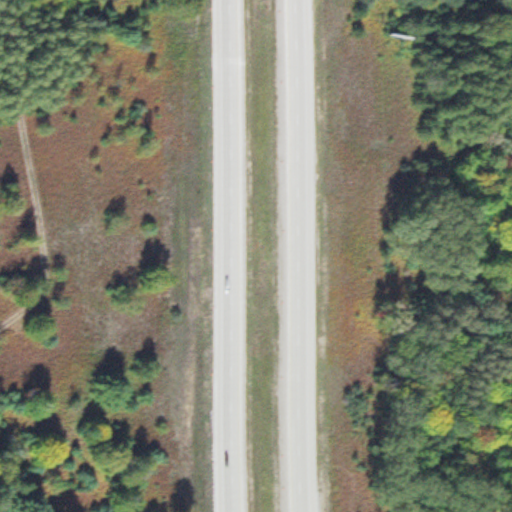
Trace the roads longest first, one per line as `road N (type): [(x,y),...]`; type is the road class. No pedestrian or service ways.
road 1 (motorway): [(300,511),(303,0)]
road 2 (motorway): [(229,0),(231,511)]
